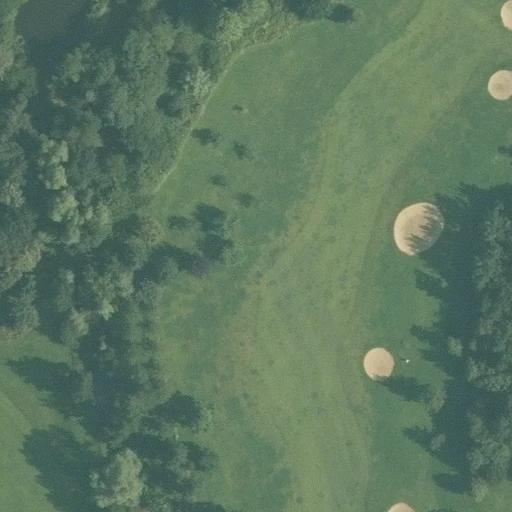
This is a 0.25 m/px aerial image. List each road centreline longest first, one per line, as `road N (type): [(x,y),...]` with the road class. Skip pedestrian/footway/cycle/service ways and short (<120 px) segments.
road 1 (track): [(40,251),(0,93)]
road 2 (track): [(0,246),(119,259),(152,278)]
